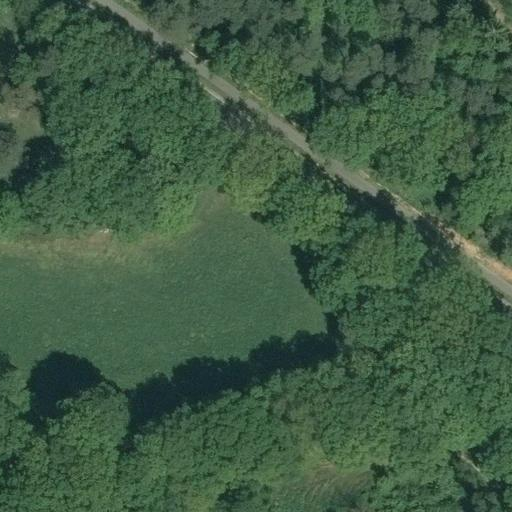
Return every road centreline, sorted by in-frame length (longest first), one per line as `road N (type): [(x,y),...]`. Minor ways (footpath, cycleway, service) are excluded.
road 1 (tertiary): [(62,0),(511,322)]
road 2 (track): [(399,411),(368,267),(371,221)]
